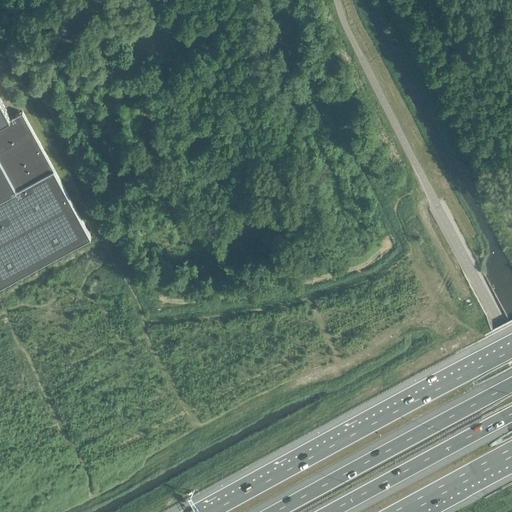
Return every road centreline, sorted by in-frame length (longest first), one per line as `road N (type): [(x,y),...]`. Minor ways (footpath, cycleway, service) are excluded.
road 1 (motorway): [(511,349),(212,511)]
road 2 (track): [(275,265),(131,0)]
road 3 (motorway): [(511,384),(274,511)]
road 4 (motorway): [(328,511),(511,412)]
road 5 (motorway): [(401,511),(511,451)]
road 6 (track): [(157,46),(53,106)]
